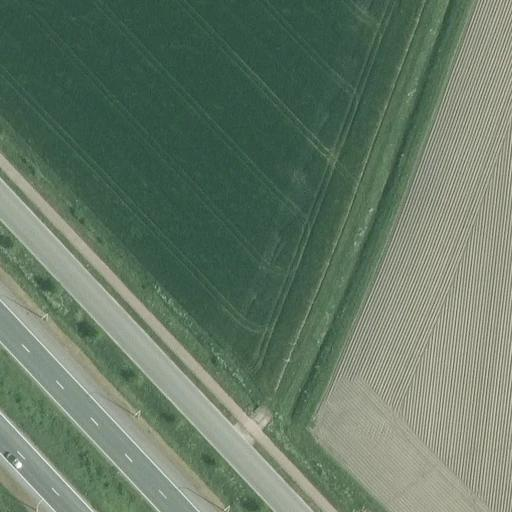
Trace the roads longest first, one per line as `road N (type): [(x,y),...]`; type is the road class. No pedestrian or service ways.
road 1 (unclassified): [(294,511),(0,197)]
road 2 (trunk): [(178,511),(0,321)]
